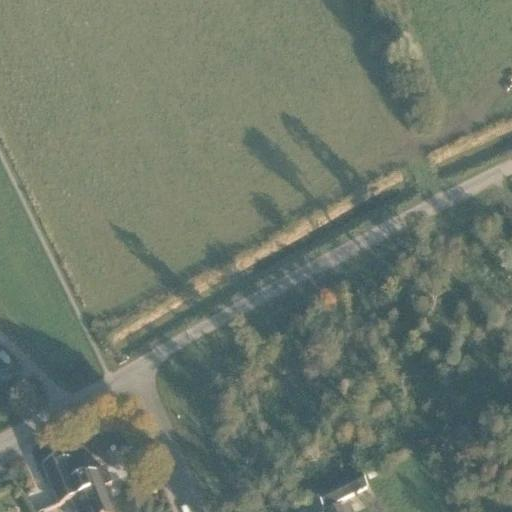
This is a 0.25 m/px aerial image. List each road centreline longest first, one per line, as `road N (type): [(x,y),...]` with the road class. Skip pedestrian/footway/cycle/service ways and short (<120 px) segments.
road 1 (unclassified): [(134,371),(511,167)]
road 2 (unclassified): [(0,446),(134,371)]
road 3 (residential): [(192,511),(134,371)]
